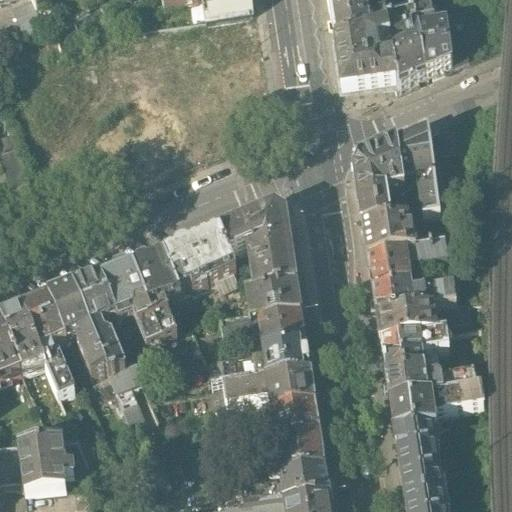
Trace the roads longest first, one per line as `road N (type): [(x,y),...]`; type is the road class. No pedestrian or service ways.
road 1 (primary): [(315,147),(367,511)]
road 2 (residential): [(315,147),(0,277)]
road 3 (residential): [(315,147),(511,67)]
road 4 (primary): [(296,0),(315,147)]
